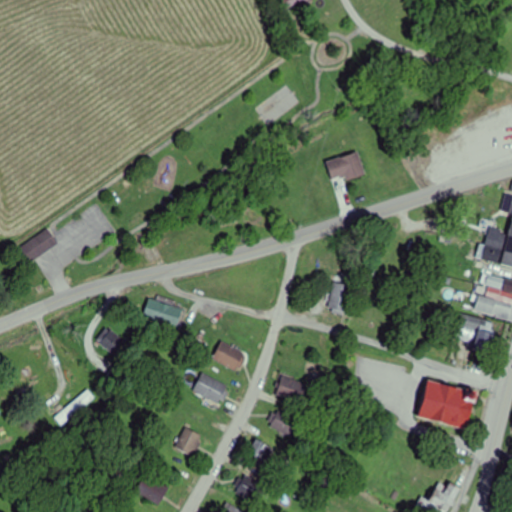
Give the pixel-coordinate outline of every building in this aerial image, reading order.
[(327,162),(335,184),(366,173),(359,151),(327,162)] [(511,216),(503,266),(511,268),(511,216)] [(20,245),(30,261),(60,242),(50,226),(20,245)] [(483,246),(478,256),(492,263),(507,233),(492,226),(485,239),(476,234),(472,241),(483,246)] [(477,310),(511,320),(511,292),(502,290),(505,280),(487,275),(477,310)] [(348,288),(332,288),(332,310),(347,310),(348,288)] [(184,309),(150,299),(144,318),(178,328),(184,309)] [(454,337),(475,345),(474,348),(489,353),(499,324),(462,312),(454,337)] [(98,343),(117,356),(127,341),(108,328),(98,343)] [(249,355),(223,341),(213,359),(239,373),(249,355)] [(220,405),(229,386),(204,373),(194,392),(220,405)] [(277,395),(301,403),(307,385),(284,377),(277,395)] [(428,378),(418,417),(468,430),(478,391),(428,378)] [(56,416),(61,424),(96,400),(90,392),(56,416)] [(205,437),(188,427),(176,446),(193,457),(205,437)] [(247,458),(264,466),(273,448),(257,439),(247,458)] [(170,488),(146,473),(135,490),(159,506),(170,488)] [(237,494),(255,503),(264,484),(246,475),(237,494)] [(448,511),(460,488),(442,479),(431,500),(423,496),(418,507),(427,511),(448,511)]
